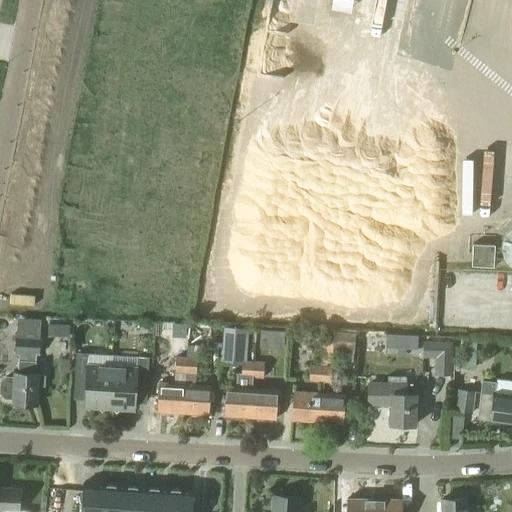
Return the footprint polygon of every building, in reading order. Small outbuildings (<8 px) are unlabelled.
[(84,76),(89,23),(58,21),(53,73),(84,76)] [(114,65),(117,43),(101,41),(98,63),(114,65)] [(82,127),(74,127),(76,92),(44,91),(42,142),(82,143),(82,127)] [(101,113),(86,113),(86,135),(101,135),(101,113)] [(156,180),(156,160),(129,159),(129,179),(156,180)] [(41,169),(33,202),(80,213),(87,180),(41,169)] [(148,208),(174,207),(174,194),(148,195),(148,208)] [(89,215),(116,215),(116,201),(90,201),(89,215)] [(511,227),(508,230),(507,231),(506,232),(503,236),(501,240),(501,242),(500,246),(500,248),(500,250),(501,254),(502,258),(505,261),(506,263),(509,266),(510,267),(511,268),(511,227)] [(101,252),(105,236),(86,232),(82,248),(101,252)] [(18,239),(6,294),(36,300),(47,245),(18,239)] [(471,267),(492,268),(494,246),(472,245),(471,267)] [(72,289),(75,279),(64,277),(66,266),(53,263),(49,283),(72,289)] [(73,301),(71,309),(90,312),(91,304),(73,301)] [(68,327),(45,325),(45,336),(67,337),(68,327)] [(224,327),(222,352),(244,353),(245,328),(224,327)] [(17,354),(34,355),(38,355),(39,339),(15,338),(15,354),(17,354)] [(424,357),(437,357),(437,376),(450,376),(450,343),(424,343),(424,357)] [(84,407),(108,408),(111,367),(86,366),(87,354),(76,353),(74,378),(85,379),(84,407)] [(34,375),(34,355),(17,354),(17,375),(12,375),(12,379),(4,379),(0,383),(0,395),(4,400),(11,400),(11,404),(36,405),(37,386),(43,386),(43,376),(37,376),(37,375),(34,375)] [(111,367),(108,408),(133,410),(135,382),(146,383),(148,358),(136,357),(135,369),(111,367)] [(174,373),(184,374),(185,359),(175,358),(174,373)] [(185,359),(184,374),(195,375),(195,360),(185,359)] [(241,378),(251,379),(253,364),(242,363),(242,373),(241,378)] [(253,364),(251,379),(262,379),(263,364),(253,364)] [(309,382),(319,382),(321,367),(310,366),(309,382)] [(321,367),(319,382),(330,383),(331,367),(321,367)] [(451,369),(450,380),(470,382),(471,371),(451,369)] [(249,417),(251,390),(251,379),(241,378),(242,373),(236,373),(235,388),(225,388),(223,416),(249,417)] [(184,385),(182,413),(208,415),(210,387),(194,386),(195,375),(184,374),(184,385)] [(476,420),(488,421),(511,424),(511,396),(494,394),(495,383),(481,381),(476,420)] [(156,411),(182,413),(184,385),(157,384),(156,411)] [(389,425),(413,425),(414,395),(405,395),(405,385),(367,384),(367,404),(390,405),(389,425)] [(251,390),(249,417),(275,419),(277,391),(251,390)] [(457,411),(471,413),(473,391),(459,390),(457,411)] [(290,419),(316,421),(318,394),(292,392),(290,419)] [(318,394),(316,421),(343,423),(345,396),(318,394)] [(81,484),(79,511),(101,511),(103,485),(81,484)] [(103,485),(101,511),(123,511),(125,487),(103,485)] [(125,487),(123,511),(145,511),(147,488),(125,487)] [(147,488),(145,511),(167,511),(169,489),(147,488)] [(0,511),(0,509),(18,510),(19,490),(0,489),(0,511)] [(169,489),(167,511),(189,511),(191,491),(169,489)] [(297,511),(299,496),(271,495),(270,511),(297,511)] [(372,511),(373,500),(346,499),(345,511),(372,511)] [(373,500),(372,511),(400,511),(401,500),(373,500)] [(440,501),(440,511),(465,511),(465,500),(440,501)]
